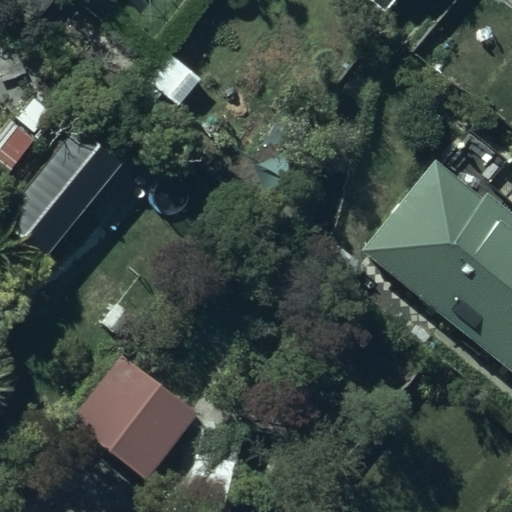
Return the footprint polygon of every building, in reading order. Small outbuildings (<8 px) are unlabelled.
[(511,230),(438,174),(368,266),(511,376),(511,230)] [(239,219),(193,182),(139,250),(185,287),(239,219)] [(77,228),(40,273),(94,312),(128,265),(77,228)] [(199,417),(121,363),(68,438),(145,493),(199,417)] [(248,511),(263,434),(199,422),(185,500),(248,511)]
